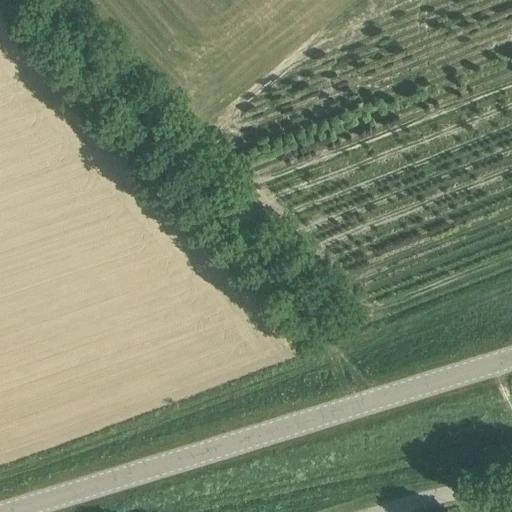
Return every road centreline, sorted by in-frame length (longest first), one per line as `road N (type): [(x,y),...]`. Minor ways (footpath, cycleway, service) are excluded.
road 1 (unclassified): [(15,511),(511,360)]
road 2 (unclassified): [(319,306),(43,0)]
road 3 (unclassified): [(511,496),(454,492),(388,511)]
